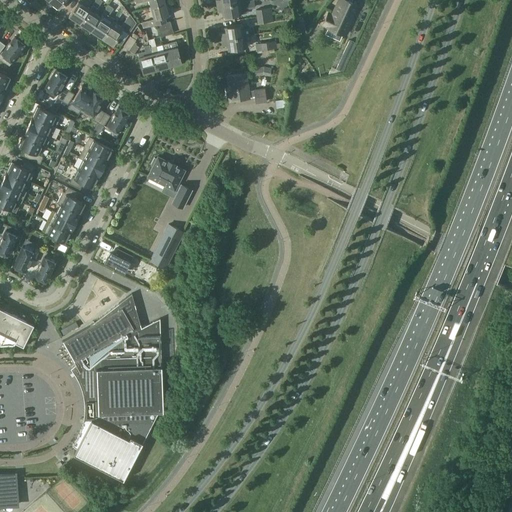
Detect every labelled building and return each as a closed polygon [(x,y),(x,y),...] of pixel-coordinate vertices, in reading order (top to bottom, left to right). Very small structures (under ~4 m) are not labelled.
[(48,0),(58,8),(65,0),(48,0)] [(95,0),(89,9),(80,24),(90,31),(100,16),(94,13),(102,1),(100,0),(95,0)] [(327,26),(327,27),(344,35),(358,4),(348,0),(338,0),(332,15),(328,13),(323,24),(327,26)] [(246,8),(245,1),(217,5),(218,12),(222,11),(223,16),(246,13),(246,8)] [(69,16),(80,24),(89,9),(78,2),(69,16)] [(165,3),(151,7),(154,19),(155,24),(157,24),(166,22),(165,16),(169,15),(167,10),(169,10),(167,3),(165,4),(165,3)] [(103,12),(108,15),(113,8),(108,5),(103,12)] [(272,14),(271,8),(256,10),(256,16),(272,14)] [(100,16),(90,31),(101,38),(113,20),(114,19),(108,15),(104,12),(100,17),(100,16)] [(116,41),(121,44),(136,23),(130,14),(121,26),(113,20),(101,38),(113,45),(116,41)] [(273,21),(272,14),(256,16),(257,23),(273,21)] [(166,22),(157,24),(159,30),(172,27),(170,21),(166,22)] [(225,32),(221,32),(222,39),(249,35),(248,28),(243,29),(242,24),(225,26),(225,32)] [(0,55),(0,57),(9,65),(25,44),(24,43),(25,41),(18,35),(16,37),(15,36),(10,42),(6,47),(0,55)] [(249,35),(222,39),(223,45),(227,44),(228,50),(245,47),(244,42),(250,41),(249,35)] [(136,40),(130,36),(124,47),(129,50),(134,53),(139,47),(136,44),(137,43),(134,41),(136,40)] [(355,42),(349,40),(342,54),(348,57),(355,42)] [(277,48),(276,41),(261,43),(261,50),(277,48)] [(181,63),(177,46),(169,48),(168,43),(163,44),(164,50),(169,66),(181,63)] [(145,51),(138,53),(143,73),(156,70),(151,53),(152,53),(151,50),(150,47),(149,45),(143,46),(145,51)] [(152,53),(151,53),(156,70),(168,67),(164,50),(152,53)] [(336,69),(342,72),(344,66),(338,63),(336,69)] [(67,72),(59,67),(58,69),(56,68),(43,91),(54,98),(67,75),(66,74),(67,72)] [(336,69),(332,67),(328,75),(341,72),(342,72),(336,69)] [(0,85),(5,88),(10,77),(0,72),(0,85)] [(229,87),(226,88),(227,97),(230,97),(230,100),(250,98),(250,96),(255,96),(256,103),(266,101),(264,88),(254,89),(254,90),(249,90),(247,73),(227,75),(229,87)] [(83,82),(72,102),(82,108),(93,90),(88,88),(89,86),(83,82)] [(69,90),(64,87),(57,97),(62,100),(69,90)] [(82,108),(80,111),(91,117),(96,108),(97,109),(100,103),(104,96),(102,96),(103,94),(95,89),(94,91),(93,90),(82,108)] [(67,103),(74,93),(69,90),(62,100),(67,103)] [(276,108),(283,108),(285,108),(285,100),(284,100),(275,101),(276,108)] [(114,112),(111,118),(105,128),(116,134),(129,113),(128,112),(129,110),(121,105),(120,107),(119,106),(115,112),(114,112)] [(32,116),(55,126),(60,116),(37,106),(32,116)] [(105,112),(99,109),(93,119),(98,122),(105,112)] [(105,112),(98,122),(103,125),(110,115),(105,112)] [(55,126),(32,116),(28,126),(47,135),(50,136),(55,126)] [(28,126),(23,136),(42,144),(43,144),(46,146),(50,137),(50,136),(47,135),(28,126)] [(23,155),(39,162),(42,156),(38,154),(42,144),(23,136),(19,146),(26,149),(23,155)] [(89,136),(84,146),(107,158),(112,148),(89,136)] [(79,157),(83,159),(84,158),(102,168),(107,158),(84,146),(79,157)] [(191,190),(181,184),(180,185),(178,184),(184,170),(175,166),(176,165),(167,161),(167,162),(158,157),(157,159),(154,158),(151,165),(153,166),(148,177),(175,190),(178,192),(173,203),(182,208),(191,190)] [(102,168),(84,158),(83,159),(79,168),(98,177),(102,168)] [(32,171),(35,165),(24,160),(22,165),(12,161),(7,171),(26,180),(26,181),(29,182),(34,171),(32,171)] [(92,188),(98,177),(79,168),(74,177),(72,177),(69,183),(80,188),(82,183),(92,188)] [(26,180),(7,171),(2,181),(21,190),(22,189),(26,181),(26,180)] [(2,181),(0,185),(0,191),(17,200),(20,201),(21,202),(26,191),(22,189),(21,190),(2,181)] [(75,197),(78,192),(67,186),(64,192),(63,191),(57,202),(61,204),(61,203),(80,213),(85,202),(75,197)] [(0,191),(0,204),(12,210),(16,212),(20,201),(17,200),(0,191)] [(80,213),(61,203),(61,204),(56,212),(56,213),(75,222),(80,213)] [(75,222),(56,213),(56,212),(52,210),(47,220),(70,232),(75,222)] [(70,232),(47,220),(42,230),(65,242),(70,232)] [(3,222),(0,228),(0,234),(3,236),(0,241),(0,252),(6,255),(7,253),(8,254),(19,230),(3,222)] [(184,232),(169,224),(151,261),(165,268),(184,232)] [(31,257),(36,260),(41,249),(36,246),(33,251),(22,245),(13,265),(15,266),(14,267),(23,271),(23,270),(25,270),(28,264),(31,257)] [(118,247),(116,253),(111,250),(104,262),(125,272),(134,255),(118,247)] [(36,278),(44,281),(45,280),(47,280),(56,261),(45,256),(47,251),(41,249),(36,260),(41,262),(38,268),(35,275),(37,276),(36,278)] [(74,443),(72,445),(77,448),(73,454),(103,469),(123,480),(147,434),(159,411),(162,410),(161,375),(160,318),(150,322),(141,325),(132,293),(90,325),(62,341),(76,364),(71,368),(72,371),(74,374),(76,376),(77,379),(79,382),(80,385),(81,388),(82,391),(83,394),(84,397),(84,400),(84,403),(85,407),(84,410),(84,413),(84,416),(84,419),(83,422),(82,425),(81,428),(80,431),(79,434),(77,437),(76,440),(74,443)] [(0,345),(14,345),(15,342),(23,346),(34,324),(0,307),(0,345)] [(63,334),(68,332),(78,326),(76,321),(61,330),(63,334)] [(0,501),(18,500),(17,490),(16,475),(15,475),(0,475),(0,501)]
